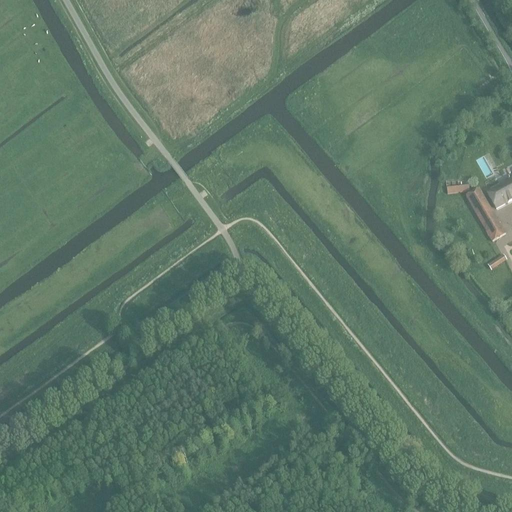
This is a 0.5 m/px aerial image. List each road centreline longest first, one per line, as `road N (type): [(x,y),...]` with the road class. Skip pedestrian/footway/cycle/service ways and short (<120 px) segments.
road 1 (unknown): [(421,511),(403,503),(250,325),(240,323),(0,488)]
road 2 (unknown): [(0,380),(204,227),(188,184)]
road 3 (unknown): [(56,0),(114,99),(147,141),(154,139)]
